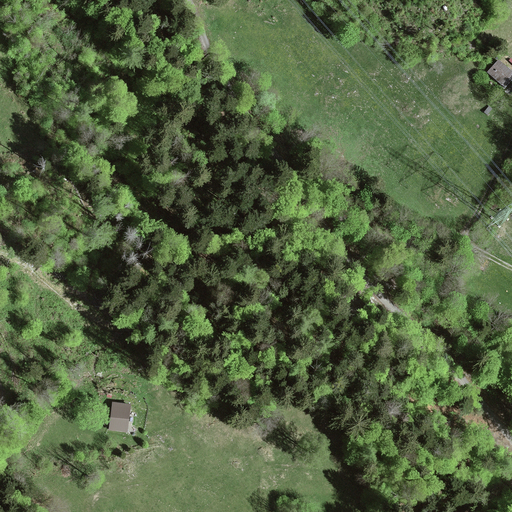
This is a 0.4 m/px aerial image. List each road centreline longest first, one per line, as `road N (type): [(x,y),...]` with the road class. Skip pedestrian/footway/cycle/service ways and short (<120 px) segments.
road 1 (track): [(511,481),(448,421),(374,378),(166,319),(102,324),(0,255)]
road 2 (track): [(189,0),(212,65),(343,253),(511,439)]
road 3 (track): [(312,210),(394,241),(463,238),(511,136)]
